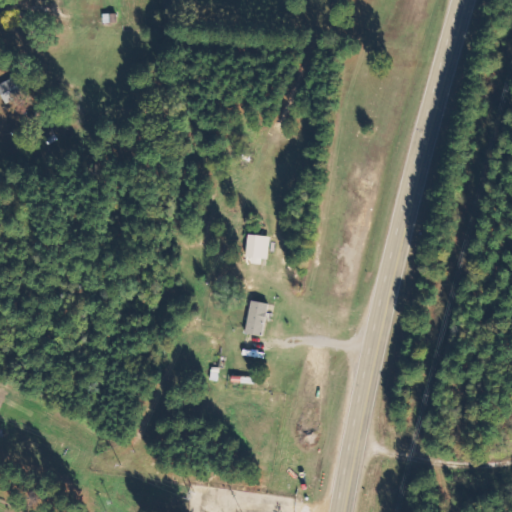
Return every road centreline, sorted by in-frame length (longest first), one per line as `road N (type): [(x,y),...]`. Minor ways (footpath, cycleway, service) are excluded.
road 1 (secondary): [(343,511),(381,280),(458,0)]
road 2 (residential): [(495,511),(487,482),(451,455),(355,444)]
